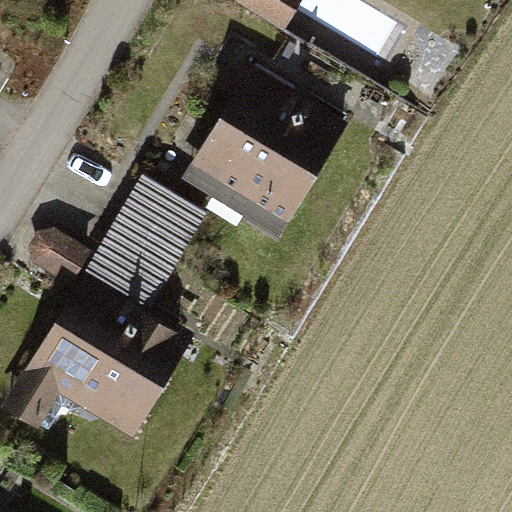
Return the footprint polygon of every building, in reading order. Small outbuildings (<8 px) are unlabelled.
[(251,0),(285,20),(296,0),(251,0)] [(216,198),(283,237),(353,116),(247,55),(177,176),(216,198)] [(87,262),(156,303),(216,198),(177,176),(147,158),(87,262)] [(77,273),(91,246),(57,229),(44,256),(77,273)] [(72,384),(134,421),(192,324),(156,303),(87,262),(4,401),(47,427),(72,384)] [(0,511),(20,511),(0,500),(0,511)]
